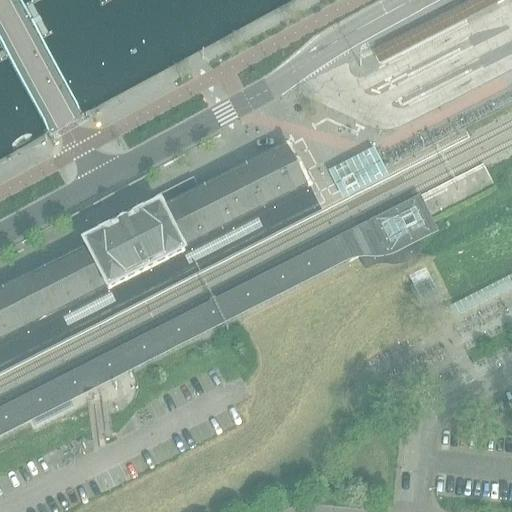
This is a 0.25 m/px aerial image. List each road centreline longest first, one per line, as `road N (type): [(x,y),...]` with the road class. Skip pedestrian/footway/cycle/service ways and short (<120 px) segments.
road 1 (tertiary): [(95,180),(412,0)]
road 2 (residential): [(95,180),(0,4)]
road 3 (residential): [(417,511),(430,409),(511,368)]
